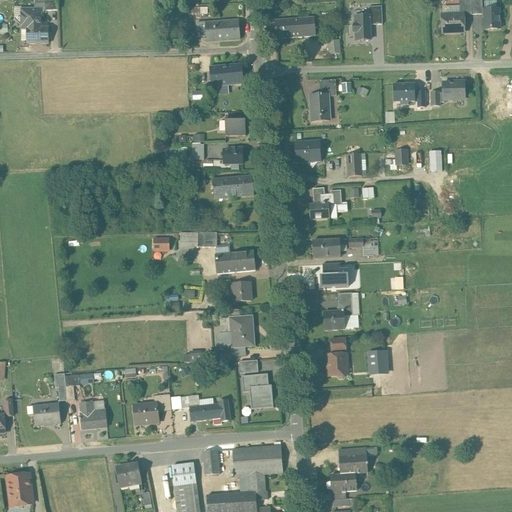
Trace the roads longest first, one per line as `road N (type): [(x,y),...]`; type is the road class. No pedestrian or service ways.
road 1 (residential): [(259,70),(298,433)]
road 2 (residential): [(298,433),(0,459)]
road 3 (track): [(255,50),(0,55)]
road 4 (residential): [(511,64),(259,70)]
